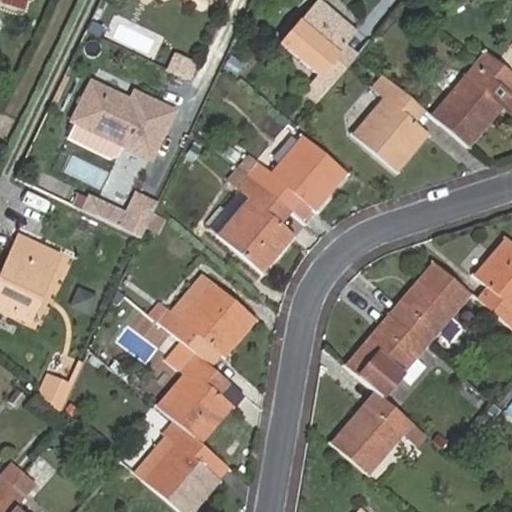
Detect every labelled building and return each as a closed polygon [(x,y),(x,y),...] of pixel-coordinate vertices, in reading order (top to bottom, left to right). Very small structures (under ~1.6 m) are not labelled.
[(303,93),(316,104),(346,68),(334,57),(353,32),(316,2),(280,45),(317,77),(303,93)] [(511,76),(484,53),(472,66),(511,98),(511,76)] [(175,54),(167,70),(191,81),(199,65),(175,54)] [(429,117),(466,149),(500,111),(506,116),(511,109),(511,98),(472,66),(429,117)] [(411,102),(381,76),(370,88),(382,99),(352,137),(394,172),(426,136),(401,114),(411,102)] [(129,101),(90,82),(71,121),(73,122),(121,145),(150,159),(171,112),(133,93),(129,101)] [(73,122),(65,138),(108,159),(115,157),(121,145),(73,122)] [(247,156),(236,168),(278,203),(288,191),(313,211),(344,175),(300,137),(269,173),(247,156)] [(278,203),(236,168),(225,181),(239,192),(247,199),(216,235),(261,273),(292,237),(267,217),(278,203)] [(247,199),(239,192),(208,228),(216,235),(247,199)] [(126,218),(121,229),(140,239),(156,205),(136,196),(126,218)] [(117,214),(90,201),(85,212),(112,225),(117,214)] [(112,225),(121,229),(126,218),(117,214),(112,225)] [(165,221),(154,215),(148,232),(158,237),(165,221)] [(485,308),(511,330),(511,246),(502,238),(471,276),(495,295),(485,308)] [(51,270),(13,251),(0,277),(0,308),(26,322),(51,270)] [(468,294),(430,262),(387,314),(424,346),(468,294)] [(158,303),(148,315),(186,347),(196,335),(222,357),(252,321),(209,284),(177,319),(158,303)] [(69,306),(89,314),(98,294),(79,285),(69,306)] [(424,346),(387,314),(344,367),(374,392),(380,398),(424,346)] [(186,370),(155,408),(171,421),(199,445),(231,407),(208,387),(218,374),(186,347),(175,360),(186,370)] [(82,363),(57,352),(36,396),(58,414),(82,363)] [(374,392),(328,445),(365,475),(399,434),(409,422),(380,398),(374,392)] [(495,405),(487,413),(494,419),(501,411),(495,405)] [(140,481),(176,511),(192,511),(218,481),(194,461),(203,448),(199,445),(171,421),(162,434),(173,443),(140,481)] [(424,435),(409,422),(399,434),(415,448),(424,435)] [(0,500),(23,474),(10,463),(0,474),(0,500)] [(23,474),(0,500),(0,511),(15,511),(13,510),(35,486),(23,474)]
